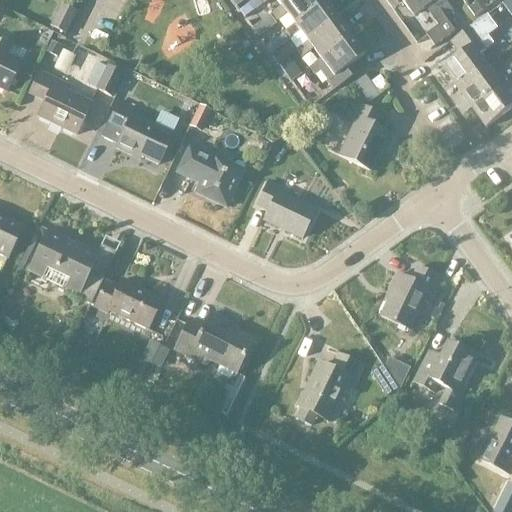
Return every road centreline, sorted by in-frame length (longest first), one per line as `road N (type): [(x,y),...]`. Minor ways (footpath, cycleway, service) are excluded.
road 1 (residential): [(432,197),(323,274),(284,285),(0,152)]
road 2 (secondary): [(256,511),(0,388)]
road 3 (residential): [(460,176),(402,97),(404,43),(372,0)]
road 4 (residential): [(511,306),(432,197)]
